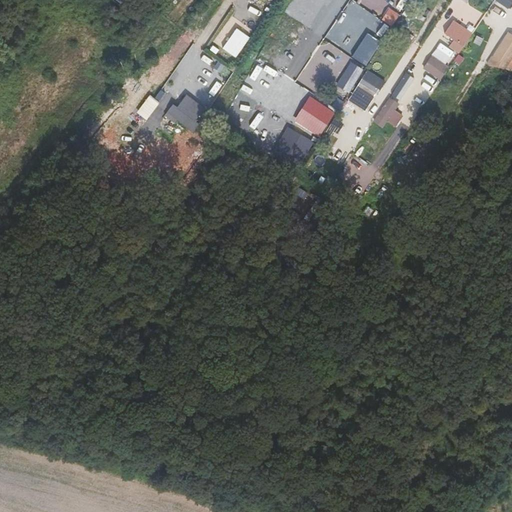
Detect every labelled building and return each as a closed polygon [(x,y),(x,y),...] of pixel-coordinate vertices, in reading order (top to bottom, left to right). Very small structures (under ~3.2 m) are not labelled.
[(397,13),(389,8),(384,16),(392,21),(397,13)] [(493,10),(487,23),(500,30),(507,16),(493,10)] [(454,20),(443,36),(453,42),(462,48),(473,32),(454,20)] [(250,38),(236,28),(221,49),(234,59),(250,38)] [(511,59),(511,44),(502,38),(485,61),(502,73),(509,64),(511,59)] [(462,48),(453,42),(449,47),(459,54),(462,48)] [(450,67),(432,53),(421,68),(440,82),(450,67)] [(360,79),(369,85),(374,78),(366,72),(360,79)] [(419,84),(403,74),(390,94),(406,104),(419,84)] [(360,79),(355,85),(371,97),(376,90),(369,85),(360,79)] [(177,108),(198,121),(205,109),(185,96),(177,108)] [(401,103),(390,96),(377,116),(388,124),(401,103)] [(173,105),(169,112),(197,129),(201,123),(198,121),(177,108),(173,105)] [(346,124),(335,117),(328,127),(340,135),(346,124)] [(342,165),(352,146),(340,139),(329,158),(342,165)]
